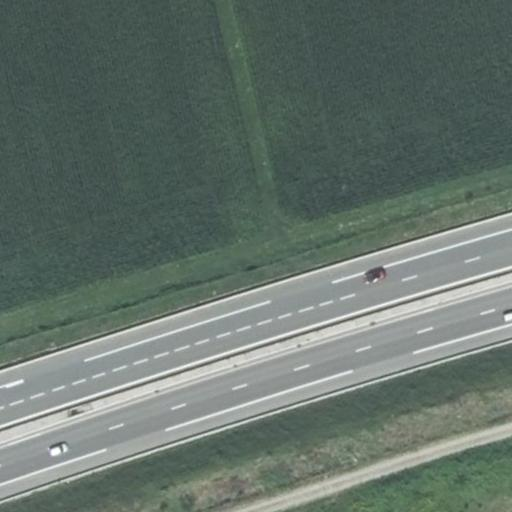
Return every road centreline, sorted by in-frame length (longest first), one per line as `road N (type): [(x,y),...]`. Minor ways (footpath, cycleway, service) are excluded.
road 1 (trunk): [(0,466),(511,305)]
road 2 (trunk): [(511,248),(0,409)]
road 3 (track): [(272,511),(511,429)]
